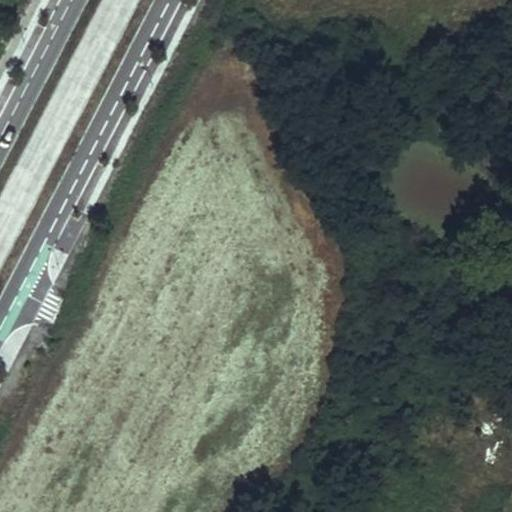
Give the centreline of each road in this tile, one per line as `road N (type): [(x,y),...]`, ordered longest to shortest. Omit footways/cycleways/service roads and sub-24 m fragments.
road 1 (tertiary): [(15,289),(166,0)]
road 2 (tertiary): [(76,0),(0,147)]
